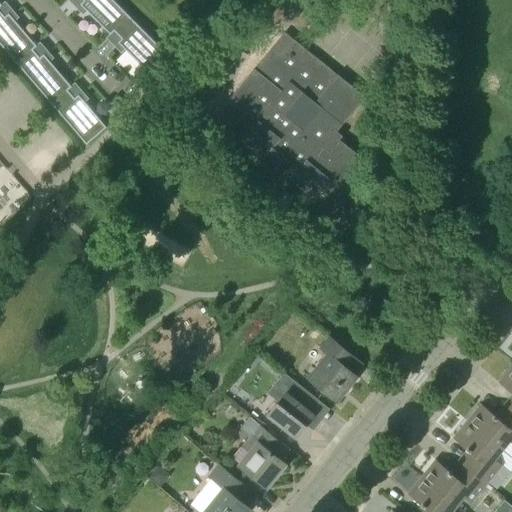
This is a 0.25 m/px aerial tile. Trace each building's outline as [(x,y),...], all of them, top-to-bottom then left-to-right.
[(114,31),(129,17),(112,0),(82,0),(84,1),(80,5),(87,12),(107,32),(110,34),(110,35),(111,35),(114,31)] [(0,43),(17,63),(33,50),(37,47),(36,46),(16,22),(15,22),(9,14),(5,18),(0,11),(0,43)] [(129,17),(114,31),(122,39),(118,43),(125,50),(126,50),(148,73),(167,55),(165,53),(129,17)] [(343,208),(367,179),(353,167),(360,157),(339,140),(342,137),(337,132),(365,98),(284,33),(229,100),(244,113),(236,123),(247,132),(240,141),(262,159),(254,168),(283,191),(291,181),(313,199),(321,190),(343,208)] [(52,104),(68,91),(71,87),(50,63),(50,62),(44,55),(40,58),(34,51),(33,50),(17,63),(52,104)] [(52,104),(86,145),(106,128),(85,104),(85,103),(79,96),(75,99),(69,92),(68,91),(52,104)] [(336,402),(357,377),(354,374),(362,364),(330,338),(321,349),(328,354),(308,379),(336,402)] [(511,366),(498,383),(511,394),(511,404),(508,409),(511,412),(511,366)] [(313,432),(321,421),(311,412),(319,402),(295,383),(284,374),(267,394),(278,404),(267,418),(295,440),(306,426),(313,432)] [(511,412),(508,409),(499,420),(481,405),(467,422),(503,451),(510,442),(511,443),(511,412)] [(267,489),(286,466),(281,461),(289,451),(260,427),(249,418),(240,430),(257,444),(239,466),(267,489)] [(496,460),(503,451),(467,422),(453,439),(471,454),(463,465),(487,484),(502,465),(496,460)] [(487,484),(463,465),(454,475),(435,460),(421,478),(458,507),(465,498),(472,503),(487,484)] [(193,511),(248,511),(250,510),(238,500),(248,490),(219,466),(191,502),(198,507),(193,511)] [(453,511),(458,507),(421,478),(407,495),(427,510),(424,511),(453,511)]
